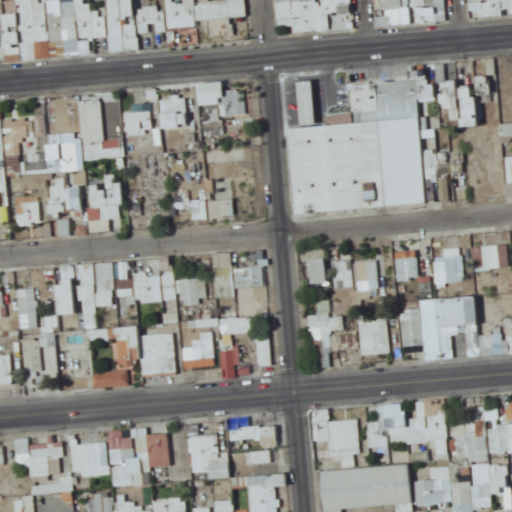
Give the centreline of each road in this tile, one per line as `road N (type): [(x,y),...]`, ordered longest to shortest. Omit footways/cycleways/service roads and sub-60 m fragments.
road 1 (residential): [(260,0),(305,511)]
road 2 (residential): [(0,252),(511,208)]
road 3 (secondary): [(511,370),(0,414)]
road 4 (primary): [(0,80),(511,40)]
